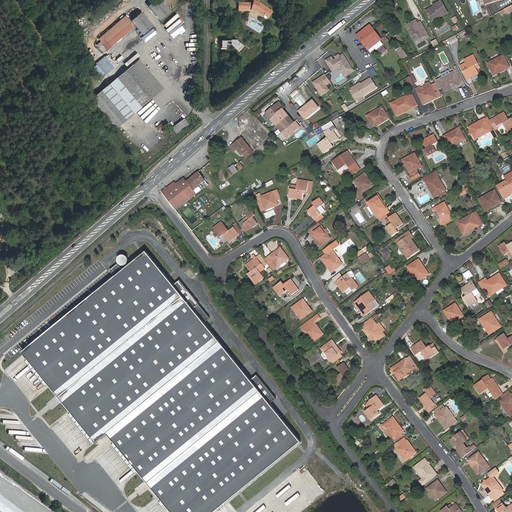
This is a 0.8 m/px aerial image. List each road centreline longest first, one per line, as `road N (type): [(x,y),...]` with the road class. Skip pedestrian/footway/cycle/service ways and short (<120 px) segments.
road 1 (primary): [(150,188),(373,0)]
road 2 (residential): [(511,89),(393,131),(381,147),(382,164),(450,267)]
road 3 (residential): [(375,367),(283,232),(212,268)]
road 4 (track): [(145,182),(17,0)]
road 5 (primary): [(0,320),(150,188)]
road 6 (primary): [(361,0),(210,125)]
road 7 (primary): [(145,182),(0,309)]
road 8 (tertiary): [(327,418),(212,268)]
road 9 (residential): [(483,511),(375,367)]
road 10 (residential): [(210,125),(204,0)]
